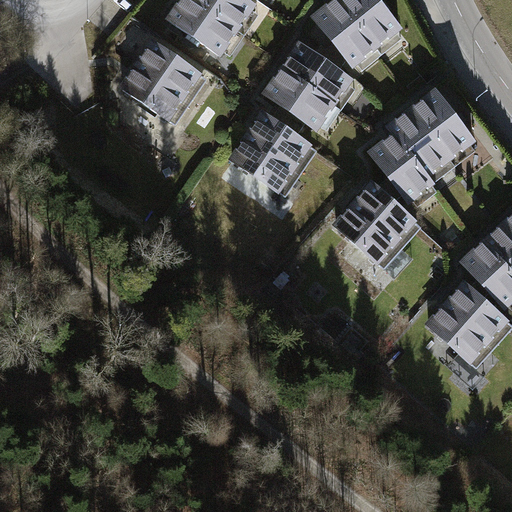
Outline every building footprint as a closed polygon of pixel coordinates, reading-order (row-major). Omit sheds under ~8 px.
[(250,8),(238,0),(178,0),(162,23),(217,60),(250,8)] [(403,34),(375,0),(341,0),(313,23),(355,75),(403,34)] [(198,74),(147,42),(113,94),(165,126),(198,74)] [(318,136),(351,85),(299,48),(264,99),(318,136)] [(430,181),(476,147),(436,94),(388,130),(395,140),(369,160),(406,209),(434,187),(430,181)] [(276,196),(308,147),(256,113),(225,163),(276,196)] [(377,272),(417,228),(372,187),(332,230),(377,272)] [(511,310),(511,219),(462,265),(507,315),(511,310)] [(509,327),(464,287),(427,330),(472,369),(509,327)]
